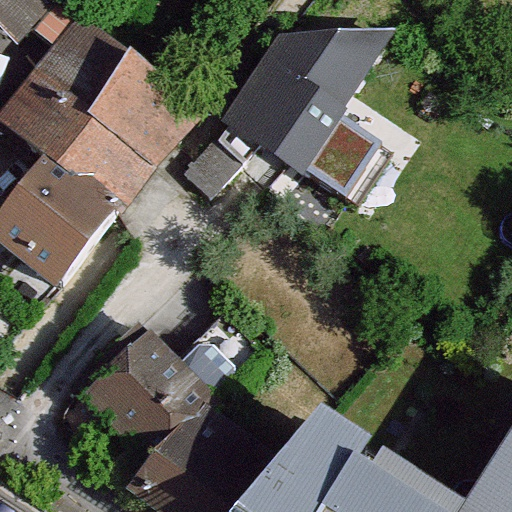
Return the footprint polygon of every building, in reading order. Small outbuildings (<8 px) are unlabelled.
[(0,0),(0,18),(15,33),(46,0),(0,0)] [(51,0),(46,0),(15,33),(23,43),(35,31),(60,6),(51,0)] [(35,31),(63,57),(85,28),(60,6),(35,31)] [(45,81),(91,119),(132,67),(85,28),(63,57),(45,81)] [(266,151),(296,171),(306,160),(333,120),(387,41),(294,45),(257,99),(221,151),(246,171),(266,151)] [(198,121),(132,67),(91,119),(45,81),(5,128),(49,163),(120,217),(177,146),(198,121)] [(306,160),(296,171),(349,207),(385,154),(333,120),(306,160)] [(246,171),(221,151),(203,170),(190,184),(213,204),(246,171)] [(63,290),(120,217),(49,163),(0,228),(0,239),(8,246),(63,290)] [(18,323),(30,331),(41,315),(30,309),(18,323)] [(135,448),(195,388),(218,413),(267,361),(227,322),(178,370),(142,335),(132,345),(139,356),(90,399),(135,448)] [(213,418),(218,413),(195,388),(135,448),(115,468),(146,500),(141,507),(150,511),(230,511),(234,507),(241,511),(244,511),(278,462),(213,418)] [(511,511),(511,489),(497,511),(454,511),(327,430),(259,511),(511,511)]
